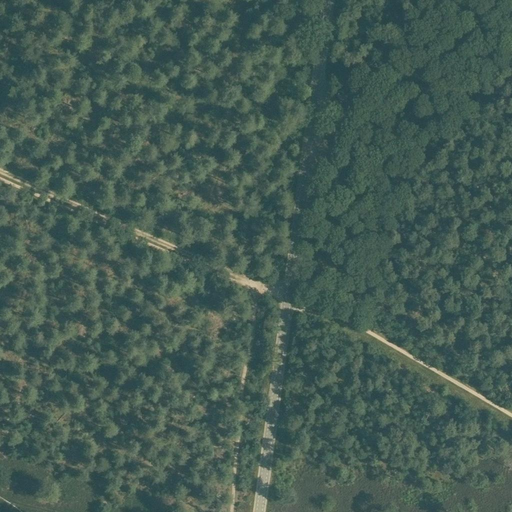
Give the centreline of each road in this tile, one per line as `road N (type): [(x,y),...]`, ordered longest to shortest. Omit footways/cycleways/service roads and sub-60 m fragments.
road 1 (tertiary): [(259,511),(325,0)]
road 2 (track): [(286,300),(0,171)]
road 3 (track): [(511,424),(286,300)]
road 4 (track): [(303,173),(441,0)]
